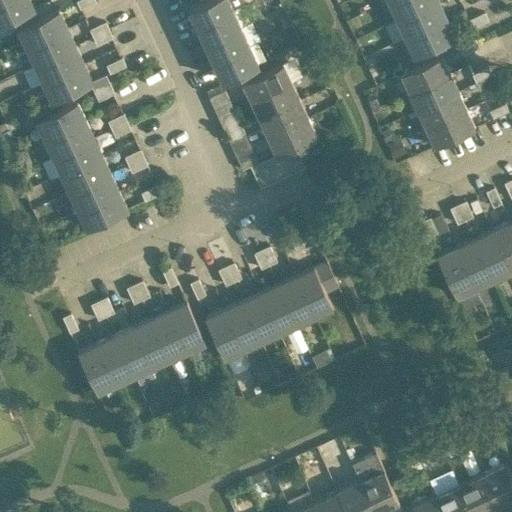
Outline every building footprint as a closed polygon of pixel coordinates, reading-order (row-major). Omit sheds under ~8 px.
[(0,0),(0,22),(34,6),(31,0),(0,0)] [(241,0),(197,0),(189,4),(197,22),(233,6),(233,7),(243,3),(241,0)] [(392,0),(400,16),(433,0),(392,0)] [(433,0),(400,16),(408,34),(447,16),(439,0),(433,0)] [(20,24),(29,42),(67,25),(59,6),(20,24)] [(197,22),(206,40),(241,24),(233,7),(233,6),(197,22)] [(473,25),(488,18),(485,10),(469,17),(473,25)] [(292,22),(288,13),(276,19),(280,27),(292,22)] [(447,16),(408,34),(417,52),(455,34),(447,16)] [(90,27),(93,34),(109,27),(106,19),(90,27)] [(249,42),(241,24),(206,40),(214,59),(249,42)] [(76,43),(67,25),(29,42),(38,61),(76,43)] [(113,35),(109,27),(93,34),(97,42),(113,35)] [(475,37),(460,44),(463,52),(479,45),(475,37)] [(297,44),(303,56),(315,51),(309,39),(297,44)] [(258,60),(249,42),(214,59),(223,77),(241,68),(258,60)] [(38,61),(46,79),(84,61),(76,43),(38,61)] [(401,71),(410,89),(450,70),(442,52),(401,71)] [(122,55),(107,63),(110,71),(126,63),(122,55)] [(251,98),(292,79),(283,60),(243,79),(251,98)] [(84,61),(46,79),(55,97),(92,79),(84,61)] [(476,80),(492,73),(488,65),(473,72),(476,80)] [(418,107),(458,88),(450,70),(410,89),(418,107)] [(496,81),(492,73),(476,80),(480,88),(496,81)] [(300,97),(292,79),(251,98),(259,116),(300,97)] [(111,83),(95,90),(99,98),(115,91),(111,83)] [(229,96),(225,87),(209,95),(213,103),(229,96)] [(426,125),(467,106),(458,88),(418,107),(426,125)] [(368,99),(371,106),(379,103),(375,95),(368,99)] [(259,116),(268,133),(308,115),(300,97),(259,116)] [(37,117),(45,135),(85,116),(77,98),(37,117)] [(493,116),(509,109),(505,101),(489,108),(493,116)] [(475,125),(467,106),(426,125),(435,143),(475,125)] [(124,111),(108,118),(112,126),(127,119),(124,111)] [(317,133),(308,115),(268,133),(276,152),(284,149),(295,143),(317,133)] [(94,134),(85,116),(45,135),(53,153),(94,134)] [(226,131),(242,124),(238,116),(222,123),(226,131)] [(131,127),(127,119),(112,126),(116,134),(131,127)] [(245,131),(242,124),(226,131),(230,139),(245,131)] [(394,135),(389,126),(381,129),(386,139),(394,135)] [(53,153),(62,171),(102,152),(94,134),(53,153)] [(406,150),(400,138),(388,144),(394,156),(406,150)] [(284,149),(294,170),(305,165),(295,143),(284,149)] [(140,147),(125,154),(129,162),(144,155),(140,147)] [(284,149),(276,152),(273,154),(283,175),(294,170),(284,149)] [(111,170),(102,152),(62,171),(70,189),(111,170)] [(251,164),(259,161),(255,152),(239,159),(243,167),(251,163),(251,164)] [(283,175),(273,154),(262,159),(272,180),(283,175)] [(148,163),(144,155),(129,162),(132,170),(148,163)] [(272,180),(262,159),(259,161),(251,164),(261,185),(272,180)] [(119,189),(111,170),(70,189),(79,207),(119,189)] [(142,190),(145,198),(161,191),(157,183),(142,190)] [(494,185),(486,189),(494,204),(502,201),(494,185)] [(119,189),(79,207),(87,225),(127,207),(119,189)] [(466,198),(458,202),(465,218),(473,214),(466,198)] [(458,221),(465,218),(458,202),(450,205),(458,221)] [(430,215),(423,218),(422,219),(429,234),(437,230),(430,215)] [(511,267),(511,222),(510,218),(501,223),(492,227),(511,268),(511,267)] [(474,235),(493,276),(511,268),(492,227),(474,235)] [(297,249),(318,240),(314,229),(301,235),(298,230),(290,234),(297,249)] [(474,235),(455,244),(474,285),(493,276),(474,235)] [(270,243),(263,246),(270,262),(277,259),(270,243)] [(456,293),(474,285),(455,244),(437,252),(456,293)] [(261,266),(270,262),(263,246),(254,250),(261,266)] [(314,263),(297,272),(316,312),(334,304),(326,288),(338,282),(327,259),(314,264),(314,263)] [(234,260),(226,263),(234,279),(241,275),(234,260)] [(226,283),(234,279),(226,263),(219,267),(226,283)] [(170,284),(178,280),(171,265),(163,268),(170,284)] [(297,321),(316,312),(297,272),(278,280),(297,321)] [(206,292),(198,276),(190,280),(198,296),(206,292)] [(143,278),(135,281),(142,297),(150,293),(143,278)] [(279,329),(297,321),(278,280),(260,289),(279,329)] [(134,301),(142,297),(135,281),(127,285),(134,301)] [(261,338),(279,329),(260,289),(242,297),(261,338)] [(107,294),(99,298),(106,314),(114,310),(107,294)] [(243,346),(261,338),(242,297),(224,306),(243,346)] [(98,317),(106,314),(99,298),(91,301),(98,317)] [(169,306),(187,347),(205,338),(187,298),(169,306)] [(151,315),(169,355),(187,347),(169,306),(151,315)] [(224,354),(243,346),(224,306),(206,314),(224,354)] [(71,311),(63,314),(70,330),(78,326),(71,311)] [(151,364),(169,355),(151,315),(132,323),(151,364)] [(151,364),(132,323),(114,332),(133,372),(151,364)] [(133,372),(114,332),(96,340),(115,381),(133,372)] [(78,348),(87,366),(98,389),(115,381),(96,340),(78,348)] [(361,478),(360,478),(375,510),(399,499),(376,449),(356,458),(351,448),(348,450),(352,460),(361,478)] [(511,495),(511,473),(506,460),(482,471),(497,502),(511,495)] [(473,511),(475,511),(497,502),(482,471),(459,481),(473,511)] [(348,511),(370,511),(375,510),(360,478),(338,489),(348,511)] [(473,511),(459,481),(436,492),(445,511),(473,511)] [(320,511),(348,511),(338,489),(315,499),(320,511)] [(416,511),(445,511),(436,492),(412,503),(416,511)] [(320,511),(315,499),(292,510),(292,511),(320,511)]
